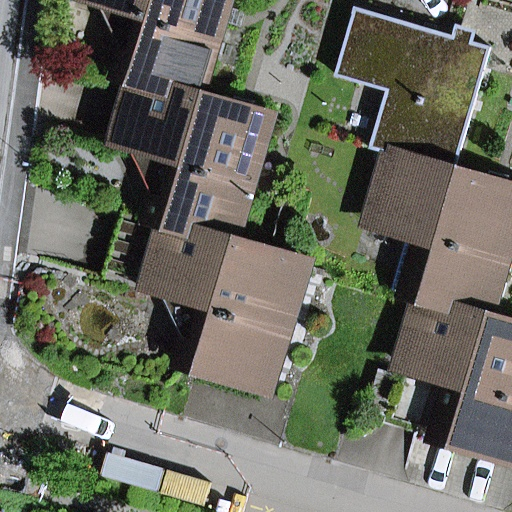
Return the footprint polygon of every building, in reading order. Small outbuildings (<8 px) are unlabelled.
[(136,79),(136,81),(200,99),(229,0),(83,0),(83,2),(103,8),(143,20),(134,53),(124,50),(117,74),(136,79)] [(124,50),(134,53),(143,20),(103,8),(124,50)] [(372,149),(391,155),(455,174),(492,49),(357,9),(337,77),(389,91),(372,149)] [(147,219),(167,225),(234,245),(271,120),(200,99),(136,81),(116,148),(138,154),(173,165),(163,199),(153,196),(147,219)] [(153,196),(163,199),(173,165),(138,154),(153,196)] [(488,320),(511,239),(511,190),(455,174),(391,155),(371,222),(411,233),(394,291),(417,299),(488,320)] [(106,277),(105,280),(107,281),(147,292),(167,225),(147,219),(125,213),(106,277)] [(302,317),(316,269),(234,245),(167,225),(147,292),(165,298),(206,310),(197,343),(187,340),(180,364),(265,389),(287,313),(302,317)] [(187,340),(197,343),(206,310),(165,298),(187,340)] [(511,467),(511,327),(488,320),(417,299),(394,377),(441,392),(429,431),(426,442),(511,467)] [(265,389),(279,393),(302,317),(287,313),(265,389)] [(382,372),(369,411),(393,420),(429,431),(441,392),(394,377),(382,372)]
